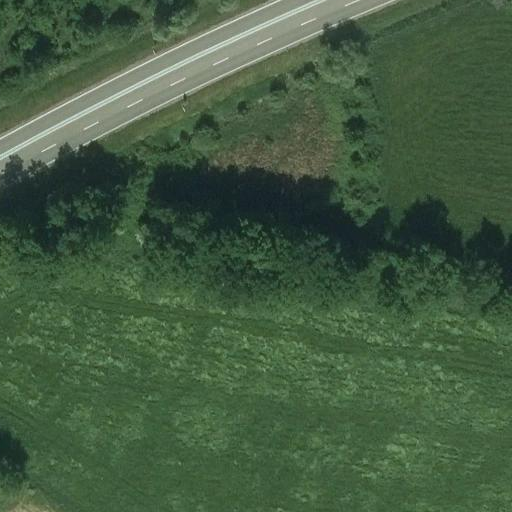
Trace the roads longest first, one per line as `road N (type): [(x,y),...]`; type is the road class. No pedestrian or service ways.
road 1 (trunk): [(0,177),(173,85),(367,0)]
road 2 (trunk): [(299,0),(0,149)]
